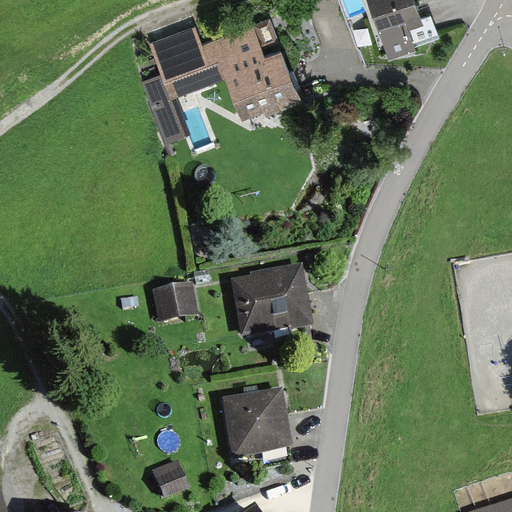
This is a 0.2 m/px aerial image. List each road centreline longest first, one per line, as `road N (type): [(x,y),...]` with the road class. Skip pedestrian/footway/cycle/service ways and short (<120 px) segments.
road 1 (unclassified): [(511,6),(449,90),(384,210),(352,315),(322,511)]
road 2 (track): [(205,0),(114,38),(0,134)]
road 3 (residential): [(50,388),(102,511)]
